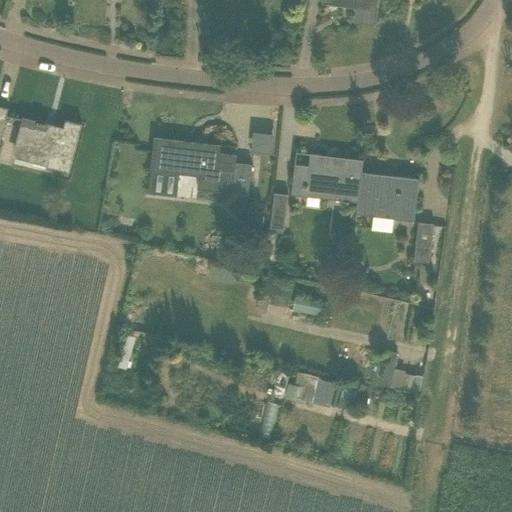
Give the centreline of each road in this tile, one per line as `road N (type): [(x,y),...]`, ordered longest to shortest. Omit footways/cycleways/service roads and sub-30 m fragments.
road 1 (residential): [(479,26),(421,62),(346,81),(262,86),(128,74),(0,40)]
road 2 (track): [(478,145),(427,511)]
road 3 (track): [(478,145),(494,49),(479,26)]
